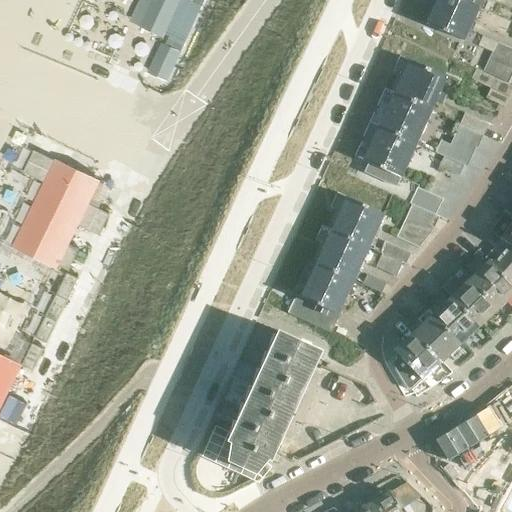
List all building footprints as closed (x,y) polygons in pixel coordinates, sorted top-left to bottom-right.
[(154,0),(140,27),(184,50),(210,0),(154,0)] [(472,20),(479,6),(465,0),(437,0),(427,24),(464,40),(469,29),(470,29),(474,21),(472,20)] [(482,36),(478,46),(486,49),(490,39),(482,36)] [(511,49),(497,42),(483,72),(496,78),(508,83),(511,74),(511,49)] [(395,93),(431,110),(436,100),(437,100),(442,91),(440,91),(446,77),(410,61),(395,93)] [(496,78),(483,72),(476,69),(471,78),(491,88),(487,97),(506,107),(511,94),(511,85),(508,83),(496,78)] [(425,124),(431,110),(395,93),(380,127),(416,143),(421,133),(422,133),(426,125),(425,124)] [(465,113),(460,123),(482,133),(486,123),(465,113)] [(482,133),(460,123),(454,137),(475,147),(482,133)] [(410,157),(416,143),(380,127),(364,160),(401,177),(405,166),(407,167),(411,158),(410,157)] [(444,156),(464,164),(468,154),(449,146),(444,156)] [(459,175),(464,164),(444,156),(440,167),(459,175)] [(390,183),(394,175),(369,164),(365,172),(390,183)] [(114,204),(50,174),(40,194),(60,204),(32,263),(12,254),(0,279),(64,309),(114,204)] [(411,205),(435,214),(443,199),(418,187),(410,203),(411,205)] [(332,231),(368,247),(373,237),(374,238),(378,229),(377,228),(384,213),(348,197),(332,231)] [(436,215),(435,214),(411,205),(407,214),(434,227),(439,216),(436,215)] [(511,215),(504,211),(490,232),(501,239),(494,247),(511,263),(511,215)] [(434,227),(407,214),(397,237),(418,246),(434,227)] [(362,261),(368,247),(332,231),(317,263),(353,280),(358,270),(359,271),(363,262),(362,261)] [(380,253),(382,253),(402,263),(404,264),(409,252),(385,241),(380,253)] [(471,279),(499,308),(511,295),(511,283),(511,282),(511,263),(494,247),(485,258),(489,262),(471,279)] [(402,263),(382,253),(375,267),(396,276),(402,263)] [(347,294),(353,280),(317,263),(301,297),(297,295),(288,313),(330,332),(339,314),(338,314),(343,303),(344,303),(348,295),(347,294)] [(382,293),(387,283),(367,275),(363,284),(382,293)] [(499,308),(471,279),(453,297),(480,326),(499,308)] [(461,344),(480,326),(453,297),(433,315),(461,344)] [(415,333),(442,362),(461,344),(433,315),(415,333)] [(256,474),(268,460),(272,461),(323,351),(281,332),(230,442),(233,444),(230,462),(256,474)] [(423,380),(442,362),(415,333),(404,343),(396,336),(383,337),(383,338),(382,341),(382,345),(382,346),(382,350),(382,353),(383,356),(384,361),(389,360),(406,390),(411,390),(423,380)] [(0,373),(0,438),(6,441),(28,384),(0,373)] [(370,505),(373,511),(402,511),(401,509),(421,497),(419,494),(407,482),(370,505)]
